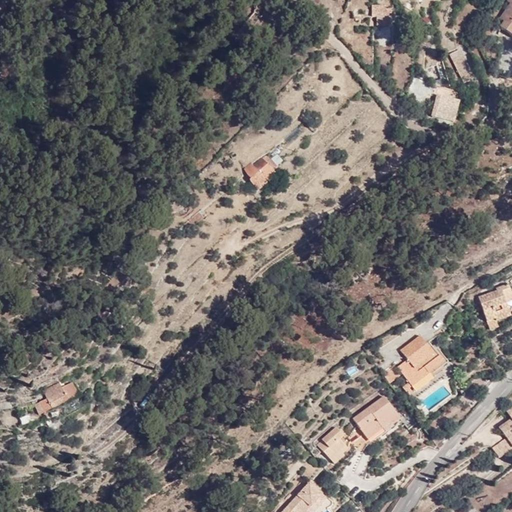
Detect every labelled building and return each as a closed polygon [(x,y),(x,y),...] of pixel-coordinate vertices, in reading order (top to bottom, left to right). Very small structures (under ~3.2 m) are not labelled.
[(511,0),(505,0),(504,3),(507,5),(500,14),(504,17),(500,22),(497,27),(510,37),(511,33),(511,0)] [(381,13),(381,1),(368,2),(368,12),(381,13)] [(504,17),(500,14),(496,20),(500,22),(504,17)] [(447,52),(461,84),(475,78),(461,46),(447,52)] [(443,119),(447,98),(435,96),(432,117),(443,119)] [(454,99),(447,98),(443,119),(451,120),(454,99)] [(271,159),(277,166),(283,161),(277,154),(271,159)] [(249,180),(257,190),(276,174),(272,170),(277,166),(271,159),(268,156),(263,159),(262,158),(252,166),(251,164),(244,169),(247,175),(251,179),(249,180)] [(189,220),(195,226),(207,215),(201,209),(189,220)] [(479,298),(487,321),(494,318),(496,321),(510,316),(506,303),(503,295),(511,292),(508,284),(496,288),(497,292),(479,298)] [(503,295),(506,303),(511,300),(511,291),(511,292),(503,295)] [(494,318),(487,321),(490,331),(498,328),(496,321),(494,318)] [(409,396),(434,377),(432,374),(449,362),(440,350),(437,352),(431,345),(428,341),(426,343),(420,335),(400,351),(407,360),(397,367),(409,383),(402,388),(409,396)] [(400,376),(393,367),(382,375),(389,384),(400,376)] [(27,382),(36,385),(40,375),(31,371),(27,382)] [(72,383),(62,388),(59,383),(43,390),(47,399),(34,405),(40,415),(79,396),(72,383)] [(368,439),(383,428),(380,425),(389,419),(391,422),(392,424),(400,419),(384,397),(353,419),(368,439)] [(511,405),(506,410),(511,417),(511,420),(501,429),(503,432),(502,432),(506,438),(492,448),(499,458),(511,449),(511,405)] [(499,427),(501,429),(511,420),(511,418),(499,427)] [(383,428),(391,422),(389,419),(380,425),(383,428)] [(317,444),(329,458),(344,445),(339,439),(343,436),(337,428),(317,444)] [(329,458),(334,464),(344,455),(342,453),(348,449),(344,445),(329,458)] [(359,472),(367,455),(356,449),(347,467),(359,472)] [(313,511),(326,498),(310,482),(281,511),(313,511)]
